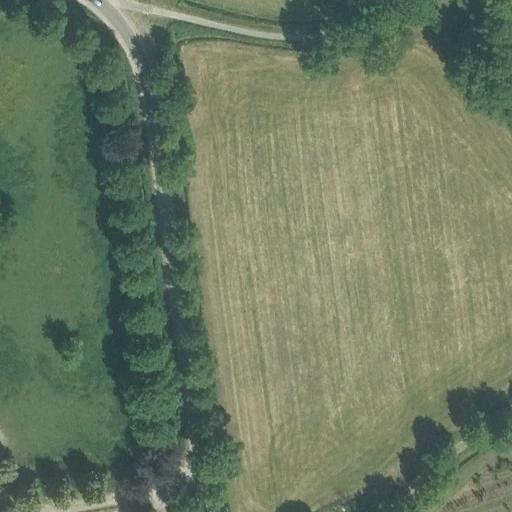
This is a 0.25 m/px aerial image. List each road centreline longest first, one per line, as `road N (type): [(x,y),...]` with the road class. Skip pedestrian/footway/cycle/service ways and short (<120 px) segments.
road 1 (unclassified): [(207,511),(152,101),(122,27),(96,0)]
road 2 (unclassified): [(390,511),(441,456),(511,411)]
